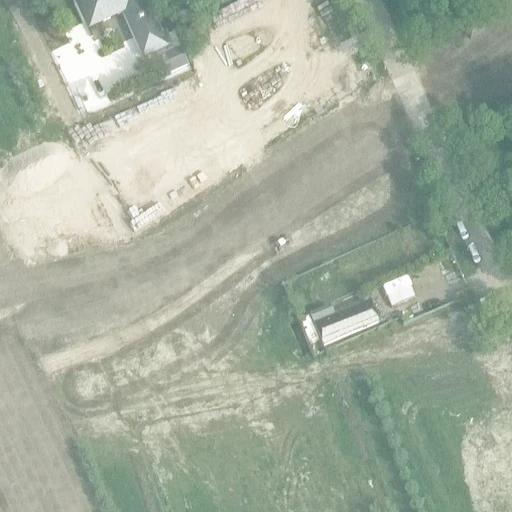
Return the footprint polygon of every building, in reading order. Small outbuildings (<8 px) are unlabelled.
[(172,45),(167,34),(161,36),(144,0),(87,0),(76,5),(87,30),(124,13),(143,57),(172,45)] [(258,236),(297,222),(263,126),(372,88),(340,0),(318,0),(220,35),(230,62),(203,71),(242,181),(239,182),(258,236)] [(183,47),(161,55),(169,74),(190,65),(183,47)] [(415,312),(448,303),(442,281),(409,290),(415,312)] [(373,301),(335,312),(333,307),(310,314),(319,344),(380,327),(373,301)]
